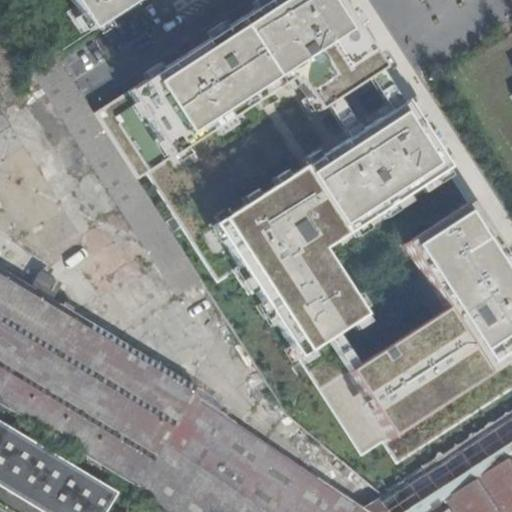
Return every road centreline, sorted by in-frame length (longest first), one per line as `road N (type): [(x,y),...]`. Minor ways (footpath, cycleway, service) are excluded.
road 1 (residential): [(355,0),(511,241)]
road 2 (residential): [(93,84),(225,0)]
